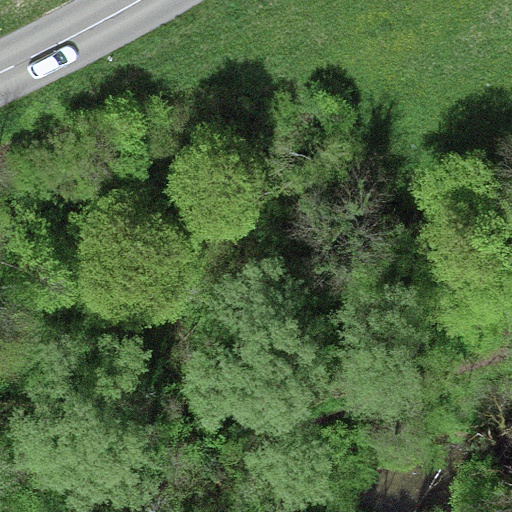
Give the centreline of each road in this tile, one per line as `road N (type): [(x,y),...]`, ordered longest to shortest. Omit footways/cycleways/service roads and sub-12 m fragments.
road 1 (track): [(511,345),(102,511)]
road 2 (secondary): [(136,0),(0,72)]
